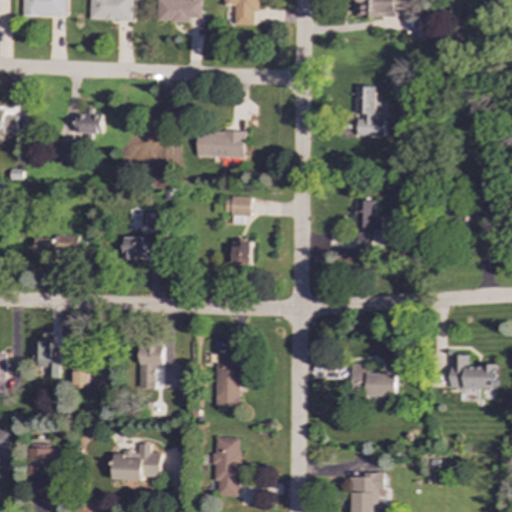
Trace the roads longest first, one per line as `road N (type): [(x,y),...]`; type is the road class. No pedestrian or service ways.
road 1 (residential): [(511,298),(262,312),(0,302)]
road 2 (residential): [(296,511),(302,0)]
road 3 (residential): [(300,81),(0,70)]
